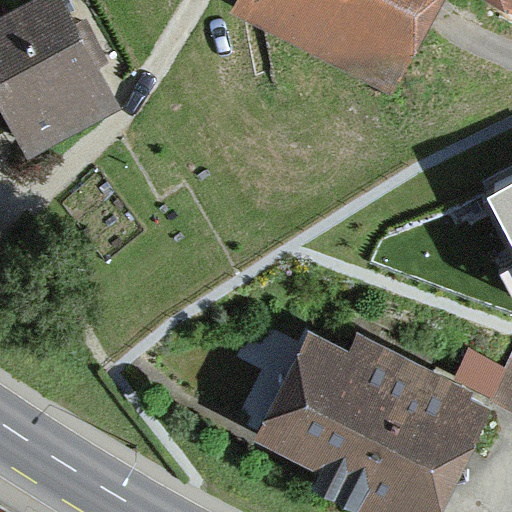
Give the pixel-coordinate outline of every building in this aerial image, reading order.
[(61,0),(23,0),(0,11),(0,75),(31,137),(110,98),(61,0)] [(511,0),(260,0),(377,55),(403,0),(511,0)] [(511,173),(484,188),(511,243),(511,173)] [(453,228),(421,202),(395,234),(427,259),(453,228)] [(334,370),(271,338),(221,437),(282,467),(270,492),(310,511),(422,511),(474,409),(347,345),(334,370)] [(511,359),(491,399),(511,410),(511,359)]
